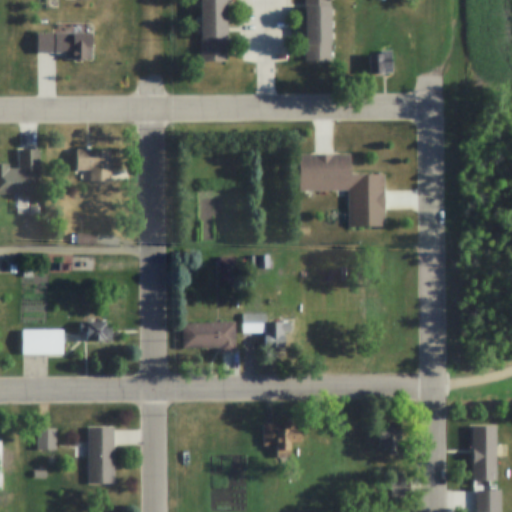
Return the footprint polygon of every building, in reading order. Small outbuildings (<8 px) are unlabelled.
[(225,0),(225,61),(200,61),(200,0),(225,0)] [(303,0),(329,0),(330,61),(304,61),(303,0)] [(390,50),(391,73),(369,74),(368,51),(390,50)] [(0,194),(0,164),(8,164),(8,168),(18,168),(18,149),(39,149),(39,194),(0,194)] [(76,150),(110,150),(110,181),(89,181),(89,170),(76,170),(76,150)] [(348,190),(297,190),(297,154),(348,154),(349,175),(383,175),(383,227),(348,227),(348,190)] [(298,227),(308,227),(308,235),(298,235),(298,227)] [(76,232),(95,232),(95,242),(76,242),(76,232)] [(255,254),(267,254),(267,260),(270,260),(270,268),(256,268),(255,254)] [(219,257),(234,257),(234,281),(219,281),(219,257)] [(263,313),(263,332),(241,333),(241,313),(263,313)] [(80,321),(111,321),(111,340),(87,340),(87,331),(80,331),(80,321)] [(235,322),(235,351),(220,351),(219,347),(181,347),(181,322),(235,322)] [(277,348),(277,350),(270,350),(270,348),(265,348),(265,322),(289,322),(289,331),(283,331),(283,348),(277,348)] [(62,329),(62,354),(21,354),(21,329),(62,329)] [(299,429),(300,442),(291,442),(291,445),(262,445),(262,424),(291,424),(291,429),(299,429)] [(397,441),(397,450),(383,450),(383,441),(380,441),(380,425),(399,425),(399,441),(397,441)] [(87,426),(113,426),(113,483),(87,483),(87,426)] [(36,428),(55,428),(55,449),(36,449),(36,428)] [(262,457),(272,457),(272,467),(262,467),(262,457)] [(389,479),(409,479),(409,497),(389,497),(389,479)]
